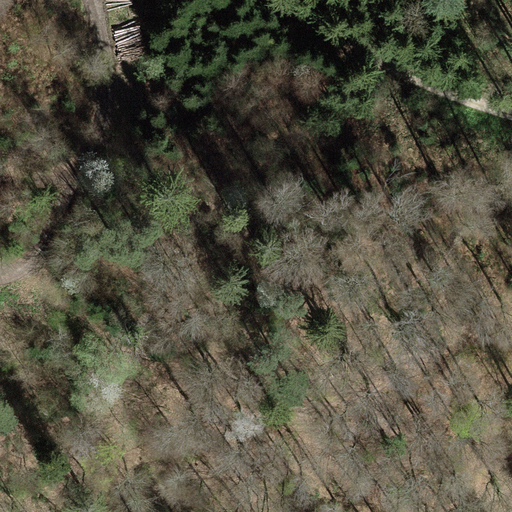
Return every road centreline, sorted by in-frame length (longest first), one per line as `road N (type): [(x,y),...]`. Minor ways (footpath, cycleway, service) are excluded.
road 1 (track): [(89,0),(105,73),(100,131),(41,242),(0,274)]
road 2 (track): [(511,112),(392,69),(265,0)]
